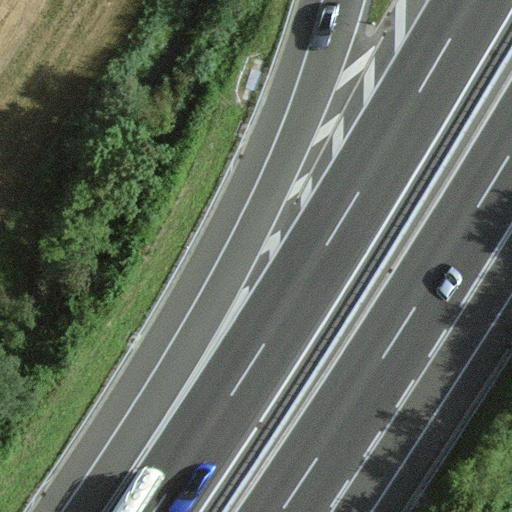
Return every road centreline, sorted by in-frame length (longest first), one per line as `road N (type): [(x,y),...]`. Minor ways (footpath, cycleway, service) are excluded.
road 1 (motorway): [(479,0),(375,178),(149,511)]
road 2 (motorway): [(341,0),(259,219),(77,511)]
road 3 (motorway): [(384,359),(511,159)]
road 4 (motorway): [(282,511),(384,359)]
road 5 (motorway): [(384,359),(511,265)]
